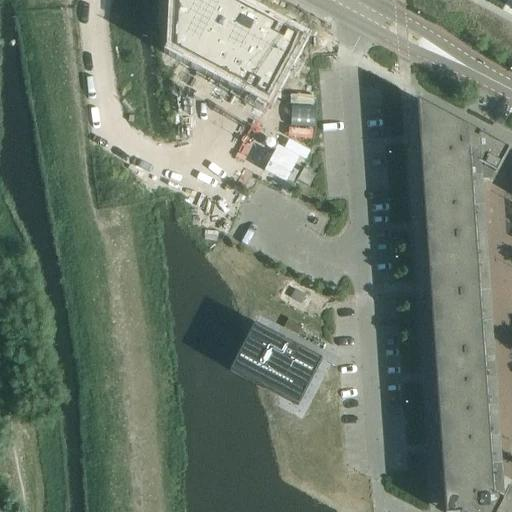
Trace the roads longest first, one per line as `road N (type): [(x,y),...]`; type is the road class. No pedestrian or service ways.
road 1 (residential): [(361,12),(346,56),(380,503)]
road 2 (tertiary): [(511,92),(361,12)]
